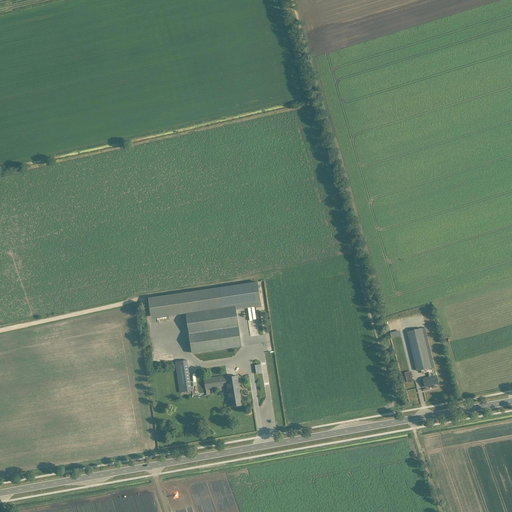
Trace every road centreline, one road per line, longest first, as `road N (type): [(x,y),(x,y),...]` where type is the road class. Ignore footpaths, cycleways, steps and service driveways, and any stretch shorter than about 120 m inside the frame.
road 1 (primary): [(0,492),(511,400)]
road 2 (track): [(264,278),(0,330)]
